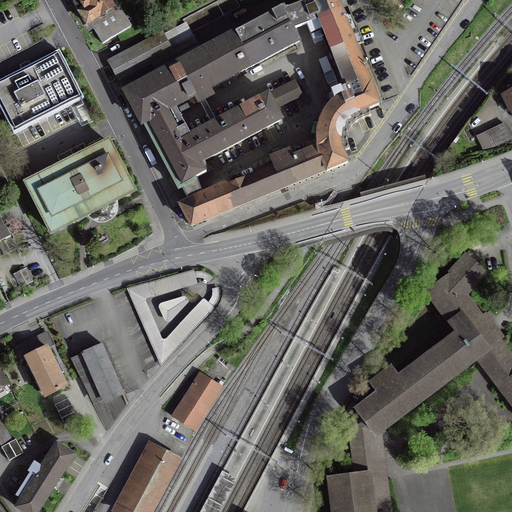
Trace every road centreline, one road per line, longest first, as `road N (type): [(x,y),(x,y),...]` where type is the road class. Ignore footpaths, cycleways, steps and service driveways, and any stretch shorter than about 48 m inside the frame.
road 1 (residential): [(475,0),(357,170),(176,244)]
road 2 (residential): [(423,200),(418,246),(329,401),(293,511)]
road 3 (residential): [(242,245),(233,305),(158,383),(67,511)]
road 4 (residential): [(51,0),(176,244)]
road 5 (tertiary): [(0,323),(181,256)]
road 6 (tertiary): [(242,245),(423,200)]
road 7 (unknown): [(105,278),(147,397)]
